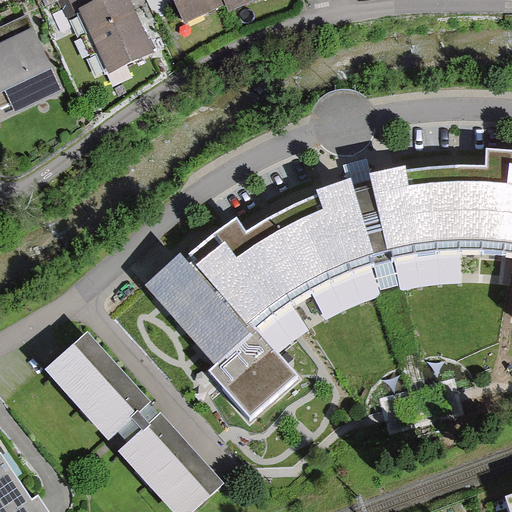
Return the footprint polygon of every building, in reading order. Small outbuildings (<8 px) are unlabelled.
[(108,0),(81,0),(75,3),(110,78),(157,57),(130,0),(118,0),(111,4),(108,0)] [(175,0),(186,22),(224,4),(221,0),(175,0)] [(221,0),(224,4),(229,14),(256,0),(221,0)] [(29,23),(0,36),(0,103),(7,118),(62,92),(29,23)] [(511,176),(471,174),(425,175),(368,186),(315,201),(271,223),(241,241),(199,275),(187,262),(151,293),(217,366),(211,371),(250,413),(294,375),(254,331),(271,317),(324,279),(416,250),(482,247),(511,250),(511,176)] [(91,340),(51,376),(174,511),(204,511),(228,490),(91,340)] [(0,511),(41,511),(38,507),(33,510),(0,462),(0,511)]
